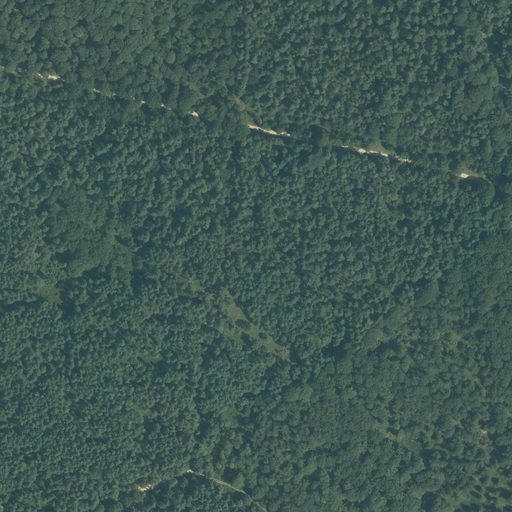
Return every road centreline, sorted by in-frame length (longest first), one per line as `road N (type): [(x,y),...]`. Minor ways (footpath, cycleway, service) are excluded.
road 1 (track): [(511,189),(0,64)]
road 2 (track): [(266,511),(187,468),(97,511)]
road 3 (track): [(234,123),(230,0)]
